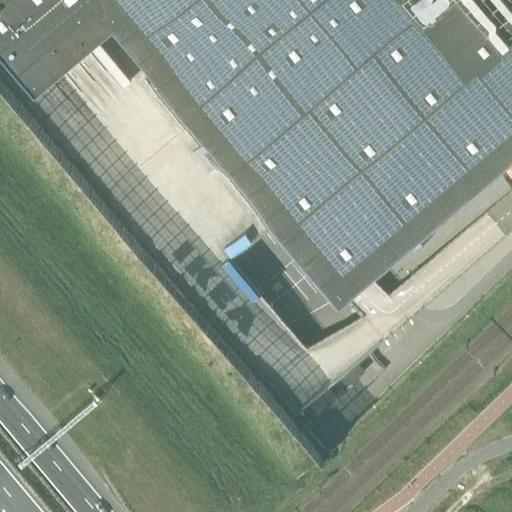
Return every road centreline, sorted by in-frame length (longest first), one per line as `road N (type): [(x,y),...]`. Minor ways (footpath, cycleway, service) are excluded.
road 1 (motorway): [(93,511),(0,398)]
road 2 (unclassified): [(414,511),(466,462),(511,442)]
